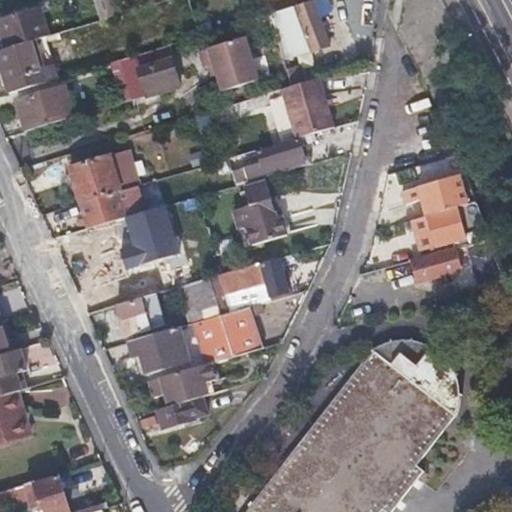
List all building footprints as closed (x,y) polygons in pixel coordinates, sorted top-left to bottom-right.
[(93,0),(101,21),(117,15),(112,0),(93,0)] [(293,86),(311,81),(302,52),(324,45),(311,1),(271,12),(293,86)] [(0,23),(7,48),(34,40),(50,35),(41,5),(0,18),(0,23)] [(293,86),(271,12),(192,36),(201,65),(242,54),(254,98),(280,90),(293,86)] [(47,80),(40,60),(34,40),(7,48),(0,50),(0,63),(10,91),(47,80)] [(138,71),(142,83),(146,96),(179,87),(171,61),(138,71)] [(321,78),(311,81),(293,86),(280,90),(291,142),(294,141),(331,130),(321,78)] [(72,117),(68,102),(63,87),(16,102),(25,132),(72,117)] [(303,168),(294,141),(291,142),(226,161),(234,187),(303,168)] [(117,193),(128,190),(139,186),(129,150),(70,168),(80,204),(117,193)] [(209,166),(208,160),(206,154),(184,160),(188,172),(209,166)] [(421,186),(429,214),(443,210),(474,200),(468,185),(459,188),(455,176),(421,186)] [(131,198),(151,193),(149,184),(139,186),(128,190),(131,198)] [(247,228),(276,220),(265,184),(245,190),(250,206),(233,211),(239,230),(247,228)] [(117,193),(80,204),(88,229),(125,219),(117,193)] [(467,237),(465,231),(462,224),(473,220),(470,212),(478,209),(474,200),(443,210),(429,214),(418,218),(427,249),(439,245),(440,246),(453,242),(467,237)] [(467,237),(453,242),(455,248),(490,238),(478,209),(470,212),(473,220),(462,224),(465,231),(467,237)] [(136,225),(149,221),(146,212),(134,216),(136,225)] [(281,218),(279,219),(276,220),(247,228),(252,245),(286,236),(281,218)] [(96,233),(106,269),(126,263),(121,245),(132,242),(127,224),(96,233)] [(409,260),(412,271),(416,281),(431,277),(432,283),(441,280),(439,274),(461,268),(455,248),(409,260)] [(211,279),(222,317),(229,315),(224,295),(264,285),(268,299),(286,293),(277,261),(211,279)] [(143,294),(192,283),(188,269),(140,280),(143,294)] [(193,325),(222,317),(211,279),(182,287),(193,325)] [(125,337),(141,332),(157,328),(156,322),(162,320),(155,295),(115,305),(125,337)] [(195,333),(204,367),(213,365),(261,352),(253,321),(262,318),(259,306),(229,315),(222,317),(193,325),(195,333)] [(0,356),(15,352),(6,319),(3,320),(0,321),(0,356)] [(195,333),(193,325),(186,327),(188,335),(195,333)] [(135,358),(138,357),(140,356),(145,376),(188,364),(179,329),(131,342),(135,358)] [(379,511),(381,509),(385,511),(390,511),(424,469),(416,463),(454,413),(461,405),(462,403),(465,394),(466,389),(466,382),(466,374),(463,364),(460,357),(456,351),(450,344),(443,338),(436,334),(422,329),(416,329),(406,329),(403,330),(400,330),(391,333),(380,339),(376,342),(372,346),(370,348),(245,511),(379,511)] [(18,351),(15,352),(0,356),(0,398),(14,394),(20,392),(16,379),(24,376),(18,351)] [(213,365),(204,367),(149,382),(154,396),(166,393),(170,407),(202,398),(211,396),(208,382),(217,380),(213,365)] [(21,418),(31,415),(24,391),(20,392),(14,394),(21,418)] [(21,418),(14,394),(0,398),(0,443),(36,432),(31,415),(21,418)] [(202,398),(170,407),(157,410),(163,429),(207,416),(202,398)] [(0,510),(36,501),(39,511),(64,511),(54,478),(0,493),(0,510)]
